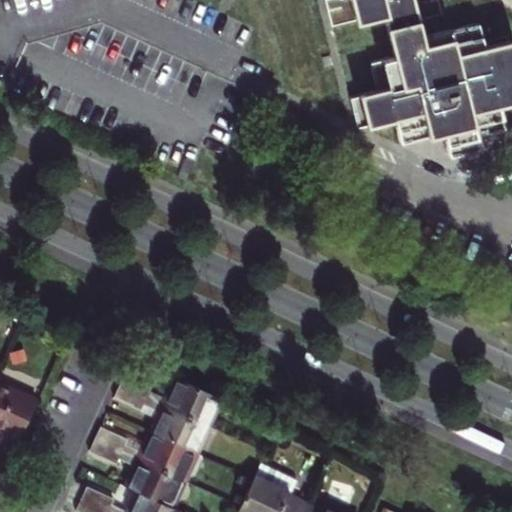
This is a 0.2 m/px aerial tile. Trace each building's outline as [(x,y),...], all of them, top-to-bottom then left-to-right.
[(352,0),(358,21),(385,14),(396,57),(371,63),(378,91),(351,97),(358,127),(397,117),(403,141),(445,131),(451,156),(480,149),(477,137),(506,130),(500,105),(511,101),(511,41),(486,47),(480,23),(423,37),(414,0),(352,0)] [(24,350),(10,355),(13,364),(27,360),(24,350)] [(123,379),(120,386),(209,426),(221,399),(177,379),(168,400),(150,392),(153,386),(126,373),(123,379)] [(37,400),(0,382),(0,427),(20,437),(37,400)] [(209,426),(120,386),(117,392),(114,398),(142,411),(145,403),(162,412),(152,435),(195,455),(209,426)] [(98,433),(95,439),(184,479),(195,455),(152,435),(143,453),(126,445),(128,440),(101,427),(98,433)] [(128,487),(139,492),(171,506),(184,479),(95,439),(92,445),(89,452),(116,465),(119,459),(137,467),(128,487)] [(260,462),(252,480),(244,497),(241,505),(237,511),(303,511),(308,503),(290,495),(297,479),(260,462)] [(85,493),(83,499),(111,511),(182,511),(183,511),(171,506),(139,492),(130,511),(125,511),(113,506),(115,500),(88,488),(85,493)] [(111,511),(83,499),(80,505),(76,511),(111,511)] [(325,510),(308,503),(303,511),(333,511),(326,509),(325,510)]
